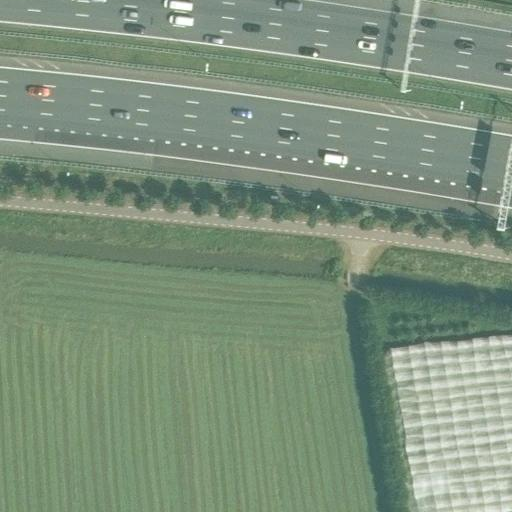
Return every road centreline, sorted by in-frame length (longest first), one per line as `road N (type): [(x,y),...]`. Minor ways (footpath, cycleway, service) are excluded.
road 1 (motorway): [(0,97),(511,163)]
road 2 (unclassified): [(511,256),(316,227),(0,201)]
road 3 (motorway): [(511,61),(266,22),(51,0)]
